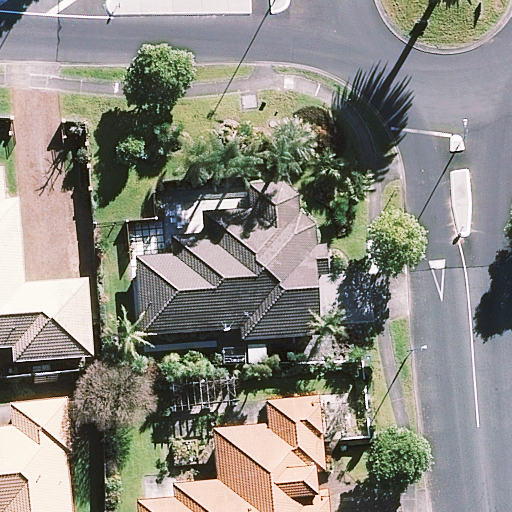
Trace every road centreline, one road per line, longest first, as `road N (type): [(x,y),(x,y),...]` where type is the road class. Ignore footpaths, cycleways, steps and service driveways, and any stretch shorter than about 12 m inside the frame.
road 1 (tertiary): [(344,39),(112,36),(0,13)]
road 2 (residential): [(499,82),(493,227),(472,337)]
road 3 (residential): [(472,337),(435,236),(409,90)]
road 4 (residential): [(493,511),(472,337)]
